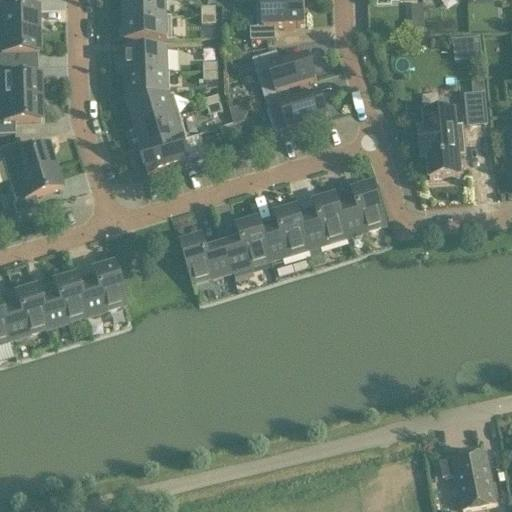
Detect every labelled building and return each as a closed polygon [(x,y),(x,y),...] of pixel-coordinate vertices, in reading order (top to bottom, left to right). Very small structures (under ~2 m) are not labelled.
[(122,0),(123,21),(166,20),(166,19),(165,0),(122,0)] [(0,1),(0,35),(36,34),(36,12),(10,12),(9,1),(0,1)] [(304,2),(274,3),(249,4),(256,4),(257,30),(249,30),(250,43),(275,42),(275,30),(305,29),(304,2)] [(215,18),(215,9),(201,10),(201,19),(215,18)] [(201,19),(201,27),(215,27),(215,18),(201,19)] [(171,19),(166,19),(166,20),(123,21),(124,45),(172,43),(171,19)] [(424,35),(424,23),(412,23),(408,27),(409,36),(424,35)] [(0,35),(0,69),(12,69),(11,57),(37,56),(36,34),(0,35)] [(124,53),(125,77),(168,76),(167,52),(124,53)] [(264,100),(288,93),(316,84),(308,58),(280,67),(276,55),(252,62),(264,100)] [(217,65),(203,66),(203,75),(217,74),(217,65)] [(0,69),(0,103),(39,102),(38,80),(12,80),(12,69),(0,69)] [(217,74),(203,75),(203,83),(217,83),(217,74)] [(168,76),(125,77),(126,105),(169,97),(168,76)] [(472,97),(464,98),(467,130),(487,128),(483,85),(471,86),(472,97)] [(264,100),(275,137),(328,121),(320,95),(291,104),(288,93),(264,100)] [(126,105),(134,132),(180,118),(173,96),(169,97),(126,105)] [(218,98),(204,102),(207,110),(220,106),(218,98)] [(0,103),(0,137),(14,137),(14,125),(39,125),(39,102),(0,103)] [(220,106),(207,110),(209,119),(223,115),(220,106)] [(429,181),(460,179),(458,159),(465,159),(462,128),(455,129),(454,114),(424,117),(423,117),(424,132),(417,132),(419,148),(420,163),(427,162),(429,181)] [(180,118),(134,132),(140,153),(139,154),(186,140),(180,118)] [(233,127),(219,131),(222,138),(235,134),(233,127)] [(186,140),(139,154),(146,177),(176,168),(190,164),(183,142),(187,141),(186,140)] [(53,171),(46,149),(21,157),(18,145),(0,150),(0,163),(1,163),(7,185),(53,171)] [(7,185),(14,206),(11,206),(15,218),(38,211),(34,200),(59,192),(53,171),(7,185)] [(334,200),(347,241),(386,229),(373,188),(352,195),(355,206),(339,211),(335,200),(334,200)] [(317,218),(300,223),(296,211),(308,252),(347,241),(334,200),(313,206),(317,218)] [(262,235),(258,223),(257,223),(270,264),(308,252),(296,211),(275,218),(278,230),(262,235)] [(240,241),(222,247),(231,276),(270,264),(257,223),(236,230),(240,241)] [(192,288),(231,276),(222,247),(205,252),(201,240),(200,240),(180,247),(192,288)] [(73,279),(85,320),(124,309),(112,268),(90,274),(94,286),(77,291),(73,279)] [(55,298),(39,303),(35,291),(34,291),(47,332),(85,320),(73,279),(52,286),(55,298)] [(17,309),(0,315),(0,314),(0,316),(8,344),(47,332),(34,291),(13,298),(17,309)] [(0,346),(8,344),(0,316),(0,346)] [(0,362),(13,358),(8,344),(0,346),(0,362)] [(441,482),(454,479),(460,511),(480,511),(496,509),(486,455),(438,465),(441,482)]
